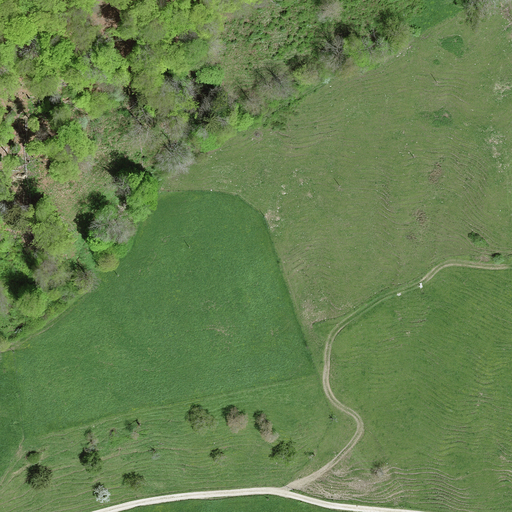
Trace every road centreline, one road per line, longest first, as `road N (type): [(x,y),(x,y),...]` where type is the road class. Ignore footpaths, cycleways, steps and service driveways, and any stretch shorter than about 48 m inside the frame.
road 1 (track): [(511,265),(435,267),(343,327),(332,339),(327,390),(363,424)]
road 2 (track): [(109,511),(199,495),(272,493),(398,511)]
